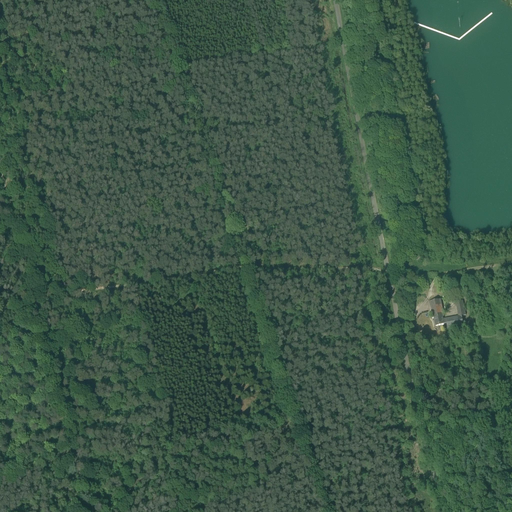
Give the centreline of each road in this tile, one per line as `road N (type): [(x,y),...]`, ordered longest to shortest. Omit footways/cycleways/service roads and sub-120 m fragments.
road 1 (unclassified): [(445,511),(413,394),(336,0)]
road 2 (track): [(0,164),(93,511)]
road 3 (track): [(243,268),(71,292),(0,316)]
